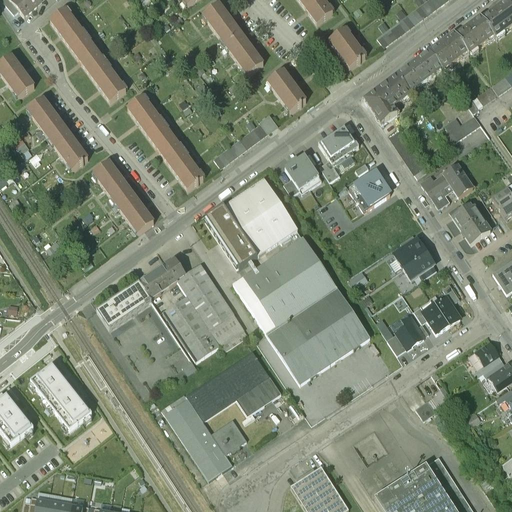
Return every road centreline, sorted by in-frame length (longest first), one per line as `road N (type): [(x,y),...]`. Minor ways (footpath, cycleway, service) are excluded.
road 1 (unclassified): [(499,319),(268,471),(241,505)]
road 2 (residential): [(178,225),(61,83),(29,29),(62,0)]
road 3 (residential): [(178,225),(0,366)]
road 4 (residential): [(349,99),(178,225)]
road 5 (residential): [(349,99),(466,267)]
road 6 (residential): [(483,0),(349,99)]
road 7 (residential): [(349,99),(248,0)]
road 8 (unknown): [(79,298),(145,399)]
